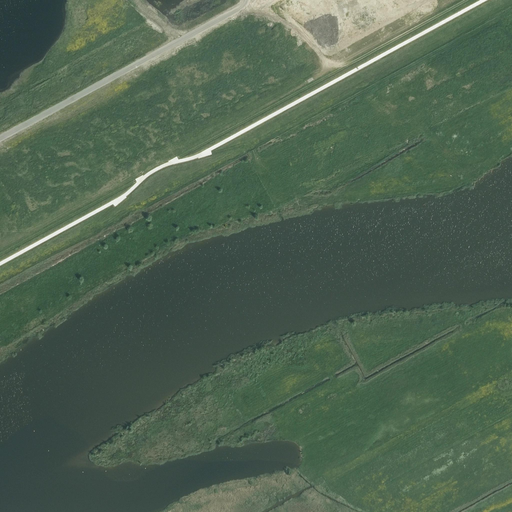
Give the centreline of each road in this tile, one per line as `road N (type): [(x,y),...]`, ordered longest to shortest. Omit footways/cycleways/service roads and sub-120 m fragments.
road 1 (tertiary): [(243,6),(0,139)]
road 2 (track): [(332,73),(467,0)]
